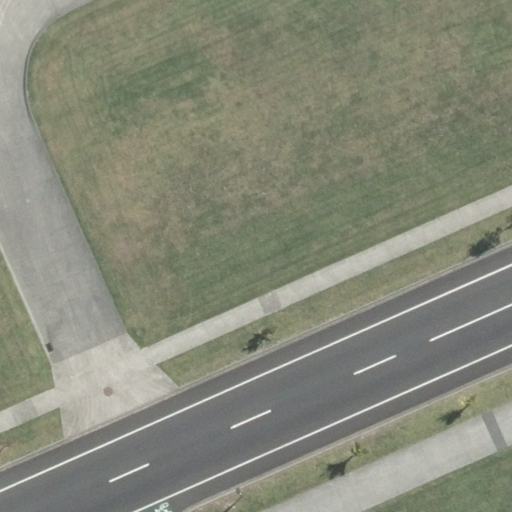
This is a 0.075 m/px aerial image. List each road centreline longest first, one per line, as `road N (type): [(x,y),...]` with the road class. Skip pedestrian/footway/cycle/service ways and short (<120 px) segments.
road 1 (tertiary): [(150,469),(511,305)]
road 2 (residential): [(0,143),(150,469)]
